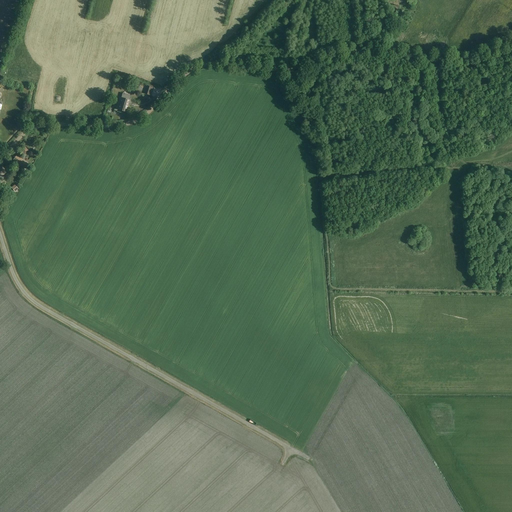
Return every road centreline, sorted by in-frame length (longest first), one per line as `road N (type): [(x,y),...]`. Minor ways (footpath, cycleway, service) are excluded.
road 1 (unclassified): [(0,155),(33,127),(125,124),(203,65),(294,67),(368,48),(453,59),(511,41)]
road 2 (unclassified): [(291,449),(38,305),(18,285),(0,234)]
